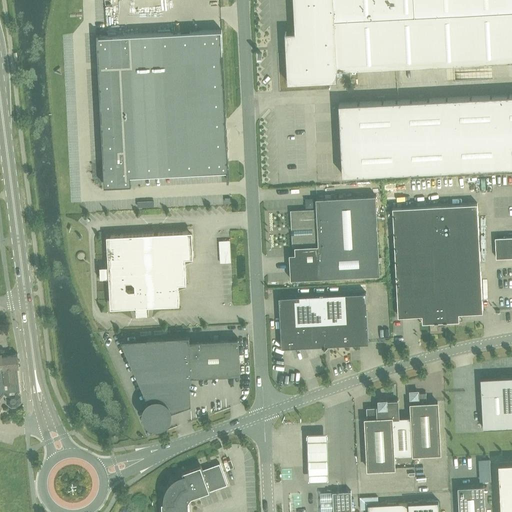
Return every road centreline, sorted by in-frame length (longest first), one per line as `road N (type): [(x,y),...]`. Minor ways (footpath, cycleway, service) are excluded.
road 1 (unclassified): [(264,416),(243,0)]
road 2 (unknown): [(511,82),(249,101)]
road 3 (unclassified): [(264,416),(404,365),(511,340)]
road 4 (unknown): [(136,223),(95,231),(99,310),(140,318),(203,313)]
road 5 (secondary): [(26,298),(0,91)]
road 6 (unclassified): [(104,475),(264,416)]
road 7 (secondary): [(32,337),(35,395),(54,460)]
road 8 (secondary): [(71,454),(32,337)]
